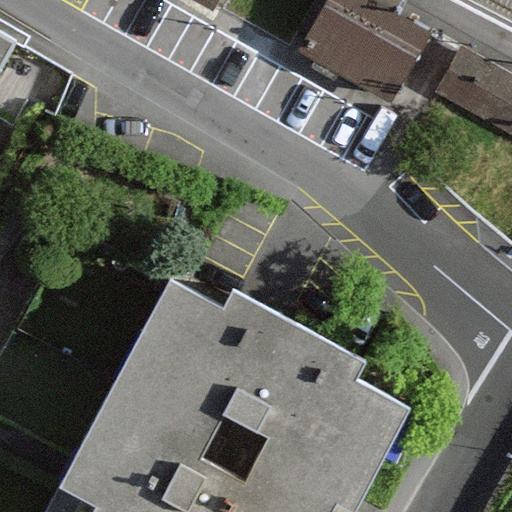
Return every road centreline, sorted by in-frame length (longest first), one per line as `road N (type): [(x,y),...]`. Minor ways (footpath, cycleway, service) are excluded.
road 1 (residential): [(14,0),(373,208),(511,330)]
road 2 (tertiary): [(511,407),(448,511)]
